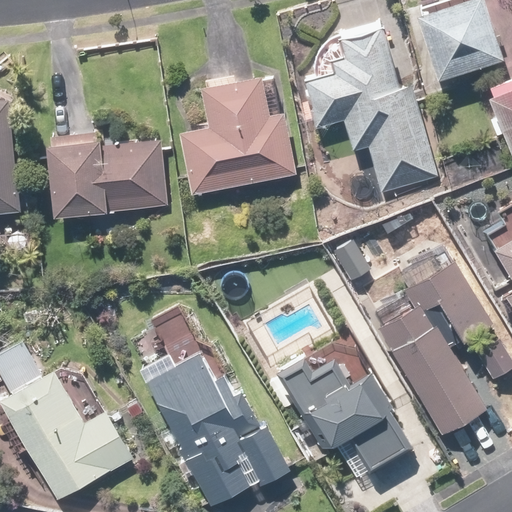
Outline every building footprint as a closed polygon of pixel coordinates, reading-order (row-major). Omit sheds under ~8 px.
[(483,0),(449,0),(414,11),(435,76),(501,55),(483,0)] [(411,80),(400,84),(382,22),(339,34),(343,51),(328,55),(332,68),(303,76),(318,125),(329,122),(343,118),(352,148),(367,144),(381,191),(439,174),(411,80)] [(179,128),(190,192),(298,173),(286,108),(267,112),(260,72),(198,83),(205,123),(179,128)] [(511,82),(486,93),(511,157),(511,82)] [(9,94),(0,94),(0,211),(20,210),(9,94)] [(160,135),(100,142),(99,136),(97,136),(96,129),(50,134),(51,140),(46,141),(55,217),(168,204),(160,135)] [(511,230),(491,242),(511,277),(511,286),(498,294),(511,317),(511,230)] [(398,360),(398,359),(441,433),(488,406),(452,344),(493,320),(455,254),(403,284),(413,302),(377,323),(398,360)] [(511,354),(498,334),(475,349),(492,375),(511,361),(511,354)] [(260,483),(291,466),(266,421),(262,423),(242,386),(233,391),(223,371),(213,376),(198,348),(146,375),(181,442),(178,443),(210,503),(251,481),(245,469),(251,466),(260,483)] [(414,445),(368,365),(348,377),(333,352),(311,365),(302,349),(274,365),(322,446),(346,432),(369,472),(414,445)] [(110,469),(134,455),(105,405),(84,417),(54,363),(0,393),(0,396),(57,496),(109,467),(110,469)]
